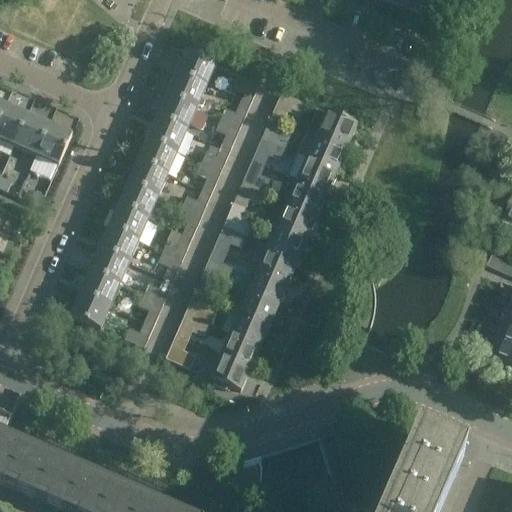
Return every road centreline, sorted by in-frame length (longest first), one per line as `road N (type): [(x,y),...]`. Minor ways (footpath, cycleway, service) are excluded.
road 1 (residential): [(511,432),(413,392),(211,444),(165,446),(0,375)]
road 2 (unclassified): [(0,368),(111,114)]
road 3 (unclassified): [(251,0),(427,76)]
road 4 (unclassified): [(111,114),(161,0)]
road 5 (unclassified): [(111,114),(0,66)]
